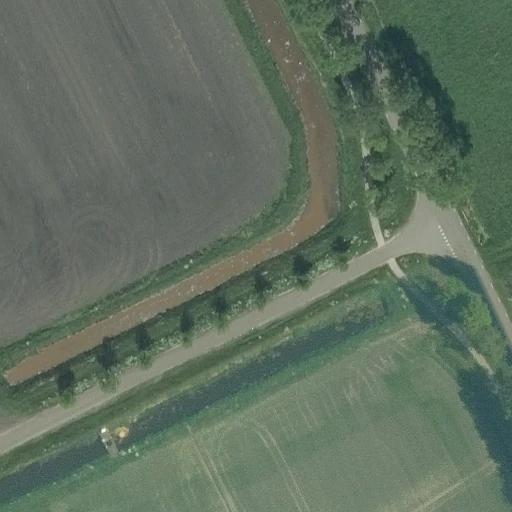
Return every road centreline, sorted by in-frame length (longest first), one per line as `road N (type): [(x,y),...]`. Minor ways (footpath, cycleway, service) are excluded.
road 1 (unclassified): [(0,446),(443,225)]
road 2 (tertiary): [(443,225),(332,0)]
road 3 (tertiary): [(511,363),(443,225)]
